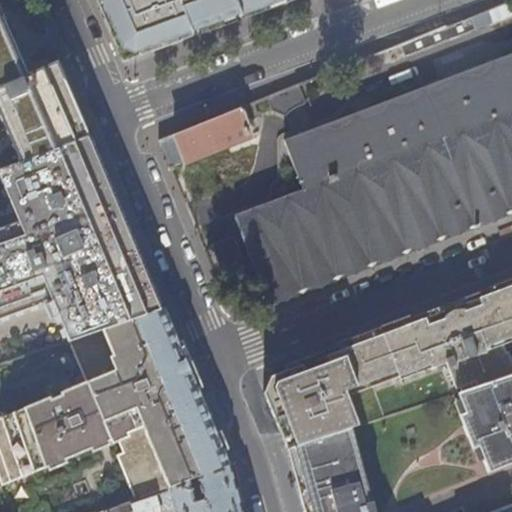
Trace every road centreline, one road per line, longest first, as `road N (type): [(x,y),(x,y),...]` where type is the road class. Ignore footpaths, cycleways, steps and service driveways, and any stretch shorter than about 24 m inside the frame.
road 1 (residential): [(114,116),(416,0)]
road 2 (residential): [(511,244),(216,354)]
road 3 (residential): [(216,354),(114,116)]
road 4 (residential): [(273,511),(216,354)]
road 5 (residential): [(114,116),(68,0)]
